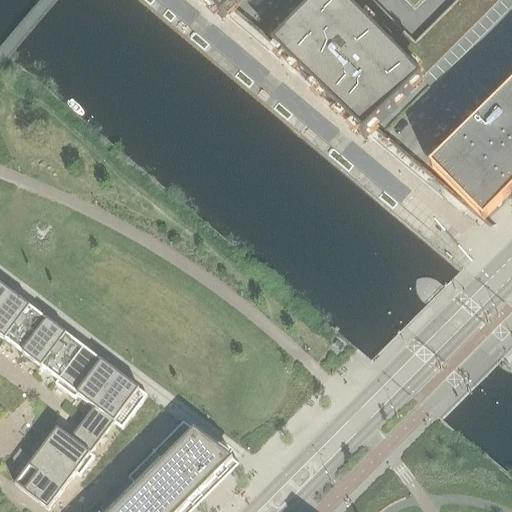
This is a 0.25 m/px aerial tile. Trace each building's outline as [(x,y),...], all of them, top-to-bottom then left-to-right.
[(200,0),(222,21),(229,14),(242,0),(200,0)] [(392,53),(338,0),(321,0),(278,45),(369,135),(421,82),(392,53)] [(511,196),(511,89),(431,172),(484,225),(511,196)] [(0,310),(12,295),(0,286),(0,310)] [(12,295),(0,310),(0,338),(5,342),(30,309),(29,309),(20,301),(12,295)] [(30,309),(5,342),(24,356),(49,323),(48,323),(38,315),(30,309)] [(49,323),(24,356),(41,369),(66,336),(65,336),(55,329),(49,323)] [(66,336),(41,369),(59,383),(84,350),(83,349),(73,342),(66,336)] [(59,383),(56,387),(75,401),(78,398),(103,365),(102,364),(93,357),(84,350),(59,383)] [(103,365),(78,398),(95,410),(120,377),(119,377),(109,369),(103,365)] [(120,377),(95,410),(115,425),(122,431),(144,403),(135,396),(139,392),(129,384),(120,377)] [(83,426),(71,442),(91,457),(115,425),(95,410),(87,420),(83,426)] [(184,511),(233,463),(190,430),(162,458),(157,452),(129,481),(134,486),(108,511),(184,511)] [(44,450),(43,451),(76,476),(80,479),(95,459),(91,457),(71,442),(58,432),(52,440),(44,450)] [(31,468),(29,470),(62,494),(76,476),(43,451),(38,458),(31,468)] [(20,482),(16,488),(20,491),(47,511),(48,511),(62,494),(29,470),(20,482)]
